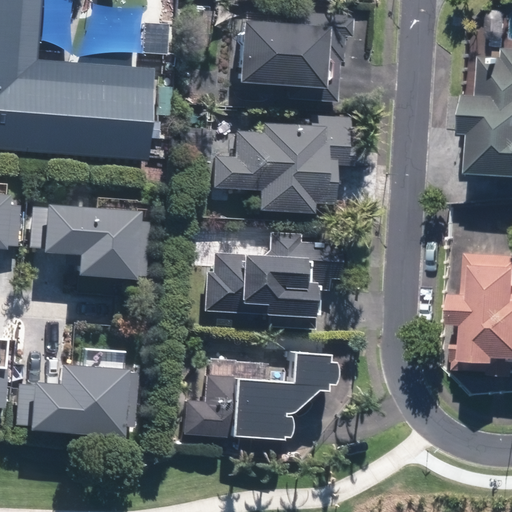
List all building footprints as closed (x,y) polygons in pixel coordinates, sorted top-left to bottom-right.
[(0,0),(0,151),(141,159),(145,75),(27,69),(30,0),(0,0)] [(139,52),(141,6),(93,5),(91,50),(139,52)] [(288,83),(287,98),(334,101),(338,35),(346,36),(348,18),(343,18),(343,16),(294,12),(293,24),(241,20),(237,80),(288,83)] [(171,22),(145,21),(144,57),(171,58),(171,22)] [(478,131),(475,169),(511,171),(511,48),(483,47),(480,95),(472,95),(470,130),(478,131)] [(213,156),(212,186),(258,189),(257,205),(309,208),(309,199),(328,200),(330,162),(348,163),(349,147),(344,147),(345,118),(311,116),(310,126),(262,123),(262,133),(235,131),(233,157),(213,156)] [(5,193),(0,192),(0,245),(0,246),(1,243),(13,244),(16,206),(4,205),(5,193)] [(135,210),(43,203),(40,249),(76,251),(74,272),(130,276),(130,271),(142,272),(146,221),(134,220),(135,210)] [(206,271),(204,309),(269,313),(269,323),(313,326),(314,314),(315,314),(316,289),(325,289),(325,276),(334,277),(336,244),(298,242),(298,234),(269,232),(267,254),(214,251),(213,272),(206,271)] [(511,255),(469,252),(466,291),(462,290),(457,367),(511,370),(511,255)] [(289,351),(288,381),(205,374),(203,401),(185,400),(183,432),(226,436),(226,433),(278,437),(278,432),(283,433),(285,415),(280,415),(280,408),(285,408),(311,386),(321,386),(321,378),(327,378),(328,361),(322,361),(322,352),(289,351)] [(26,424),(26,427),(119,434),(120,424),(130,425),(134,372),(124,372),(124,367),(57,362),(55,384),(30,382),(29,384),(18,383),(15,423),(26,424)]
